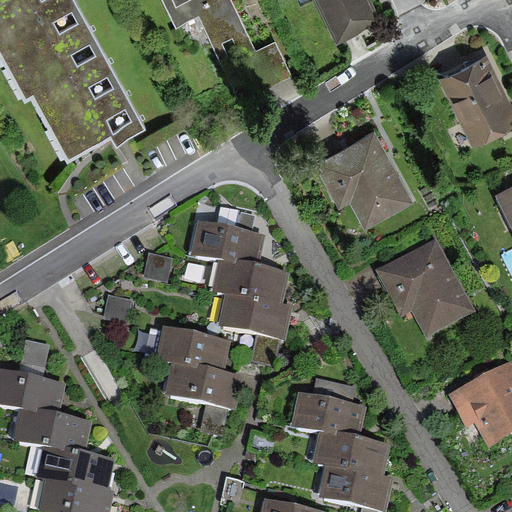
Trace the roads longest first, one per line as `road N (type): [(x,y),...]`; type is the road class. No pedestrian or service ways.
road 1 (residential): [(248,143),(466,511)]
road 2 (residential): [(0,301),(248,143)]
road 3 (residential): [(248,143),(423,38)]
